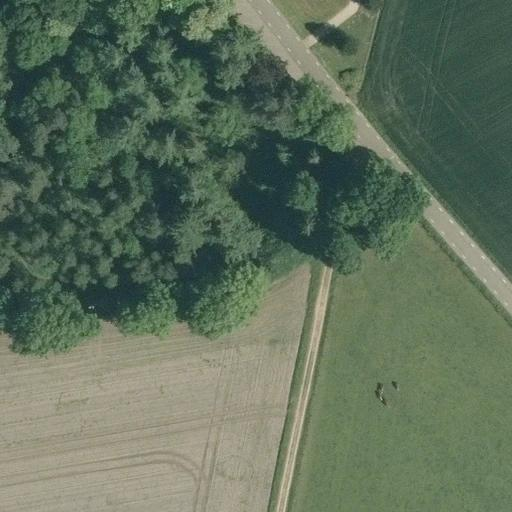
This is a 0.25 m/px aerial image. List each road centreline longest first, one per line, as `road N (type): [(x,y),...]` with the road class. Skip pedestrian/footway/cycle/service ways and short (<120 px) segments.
road 1 (track): [(279,511),(358,123)]
road 2 (unclassified): [(511,298),(258,0)]
